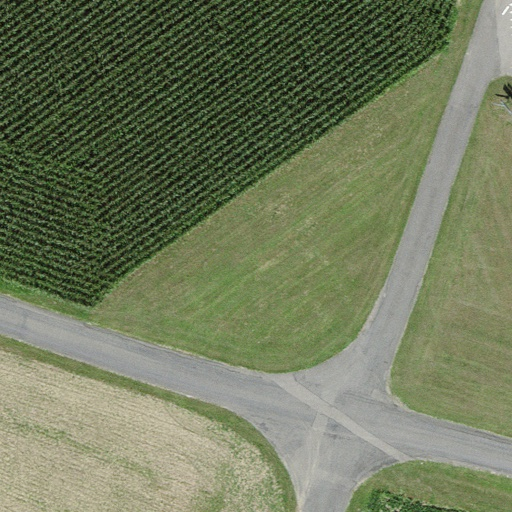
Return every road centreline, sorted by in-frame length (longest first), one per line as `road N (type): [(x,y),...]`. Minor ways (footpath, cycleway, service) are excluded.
road 1 (unclassified): [(511,7),(490,44),(356,421)]
road 2 (unclassified): [(0,317),(356,421)]
road 3 (unclassified): [(356,421),(511,458)]
